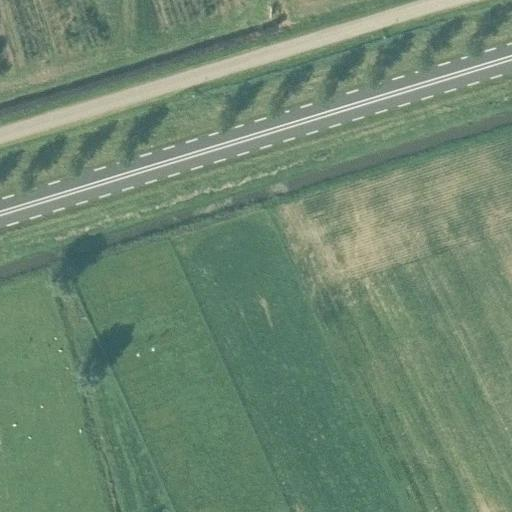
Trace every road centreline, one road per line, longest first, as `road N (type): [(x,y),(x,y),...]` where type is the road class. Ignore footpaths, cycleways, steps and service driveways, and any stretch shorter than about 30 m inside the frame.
road 1 (primary): [(0,212),(511,56)]
road 2 (unclassified): [(0,140),(472,0)]
